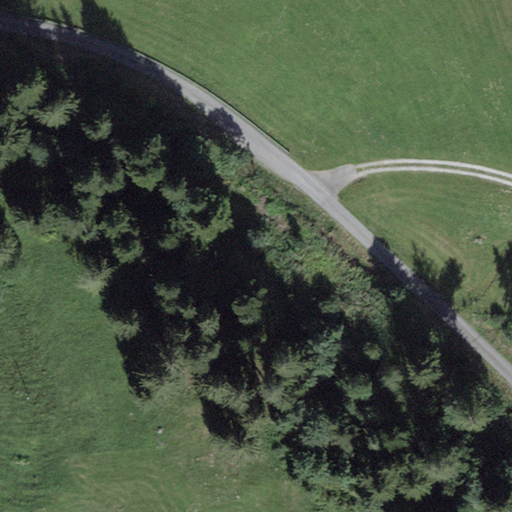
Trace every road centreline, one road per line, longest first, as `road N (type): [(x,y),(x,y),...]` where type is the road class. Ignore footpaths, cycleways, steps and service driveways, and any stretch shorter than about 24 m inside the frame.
road 1 (unclassified): [(0,32),(75,44),(180,89),(511,374)]
road 2 (track): [(511,181),(406,164),(352,173),(308,193)]
